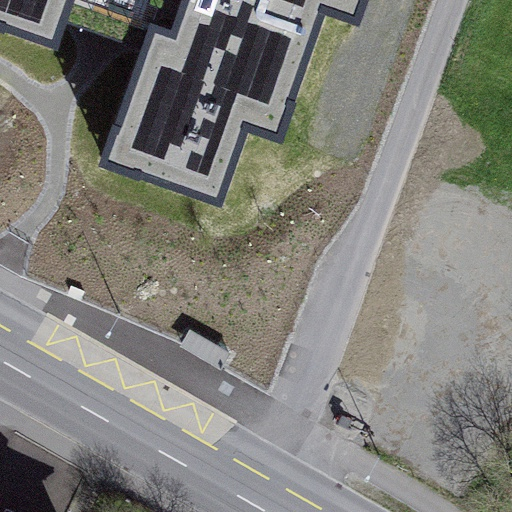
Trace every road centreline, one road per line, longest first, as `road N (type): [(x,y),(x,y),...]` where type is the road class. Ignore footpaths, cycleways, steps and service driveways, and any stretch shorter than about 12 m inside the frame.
road 1 (residential): [(456,0),(383,203),(289,428),(249,500)]
road 2 (primary): [(0,360),(249,500)]
